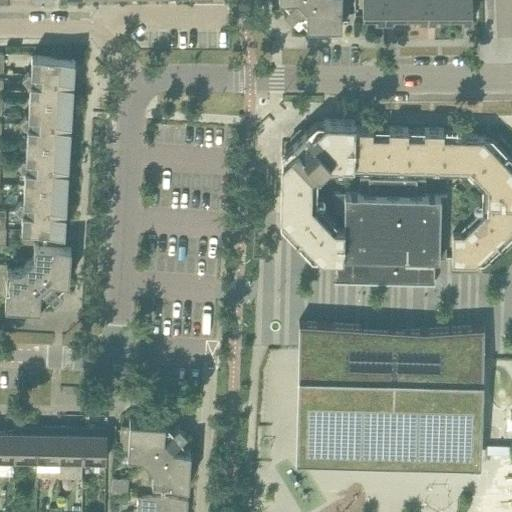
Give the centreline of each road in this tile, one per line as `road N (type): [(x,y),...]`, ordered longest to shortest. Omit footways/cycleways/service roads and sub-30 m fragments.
road 1 (unclassified): [(144,86),(162,78),(506,76)]
road 2 (unclassified): [(113,342),(128,108),(144,86)]
road 3 (residential): [(200,511),(210,355),(138,352),(113,342)]
road 4 (residential): [(104,34),(128,15),(221,14)]
